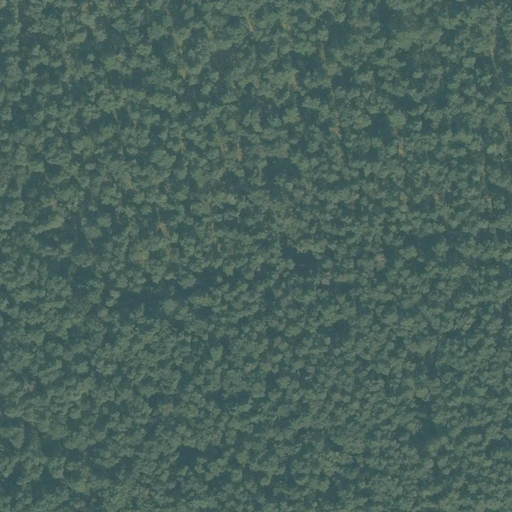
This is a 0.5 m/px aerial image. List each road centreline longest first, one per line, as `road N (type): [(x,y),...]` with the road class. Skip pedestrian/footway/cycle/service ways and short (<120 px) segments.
road 1 (track): [(0,171),(84,310),(93,511)]
road 2 (track): [(262,273),(226,0)]
road 3 (track): [(262,273),(297,511)]
road 4 (track): [(70,277),(69,511)]
road 5 (track): [(84,310),(262,273)]
road 6 (track): [(492,0),(511,138)]
road 7 (track): [(511,225),(383,251)]
road 8 (track): [(383,251),(262,273)]
